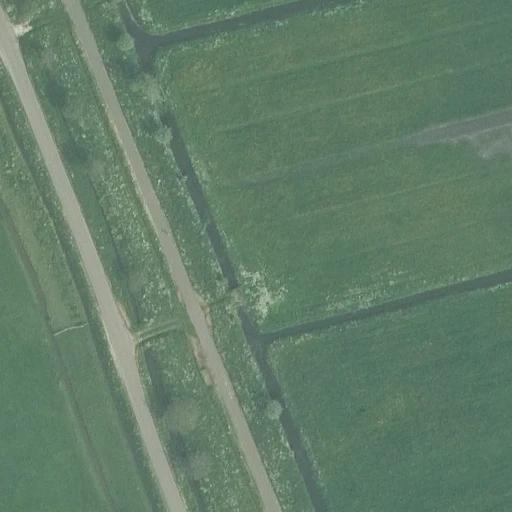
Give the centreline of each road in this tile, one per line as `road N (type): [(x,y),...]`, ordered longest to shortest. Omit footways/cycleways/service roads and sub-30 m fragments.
road 1 (unknown): [(54,0),(255,511)]
road 2 (unclassified): [(183,511),(0,38)]
